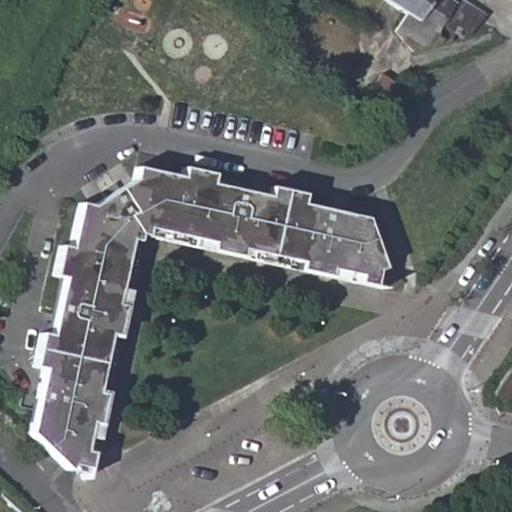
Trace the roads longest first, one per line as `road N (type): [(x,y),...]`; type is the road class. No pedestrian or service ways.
road 1 (residential): [(0,225),(17,194),(57,160),(98,141),(160,144),(350,187),(382,176),(429,111),(479,73),(511,65)]
road 2 (tertiary): [(430,379),(511,261)]
road 3 (tertiary): [(430,379),(397,371),(366,387),(352,418),(360,452)]
